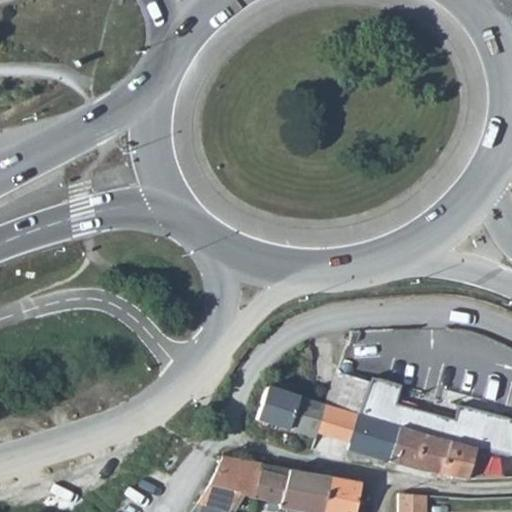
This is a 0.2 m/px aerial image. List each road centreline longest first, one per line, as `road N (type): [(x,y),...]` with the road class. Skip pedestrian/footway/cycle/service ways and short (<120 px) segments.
road 1 (residential): [(511,329),(445,310),(336,314),(288,334),(244,383),(220,436)]
road 2 (residential): [(511,487),(435,489),(220,436)]
road 3 (trunk): [(0,243),(81,215),(171,202)]
road 4 (trunk): [(150,95),(0,177)]
road 5 (unclassified): [(211,350),(315,270)]
